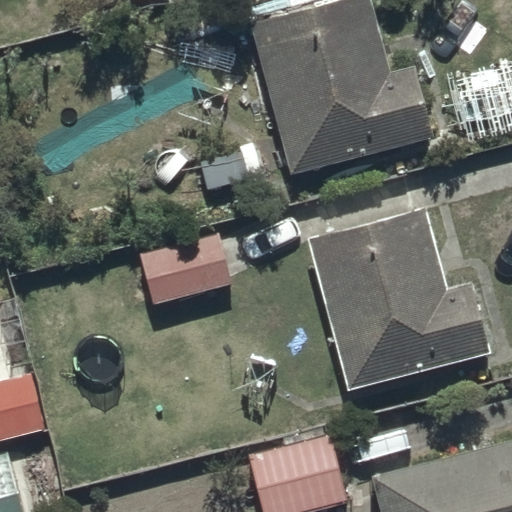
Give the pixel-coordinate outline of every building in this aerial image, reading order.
[(280,167),(282,174),(426,137),(407,63),(381,70),(362,0),(323,0),(240,22),(266,121),(217,133),(222,154),(192,162),(199,188),(280,167)] [(417,206),(301,238),(337,391),(485,356),(468,285),(437,292),(417,206)] [(130,252),(144,303),(227,279),(212,228),(130,252)] [(0,379),(0,438),(38,430),(24,374),(0,379)] [(89,388),(102,449),(164,436),(151,375),(89,388)] [(241,455),(254,511),(293,511),(342,500),(326,434),(241,455)] [(511,511),(511,436),(363,475),(372,511),(511,511)] [(0,454),(0,511),(18,511),(4,453),(0,454)]
